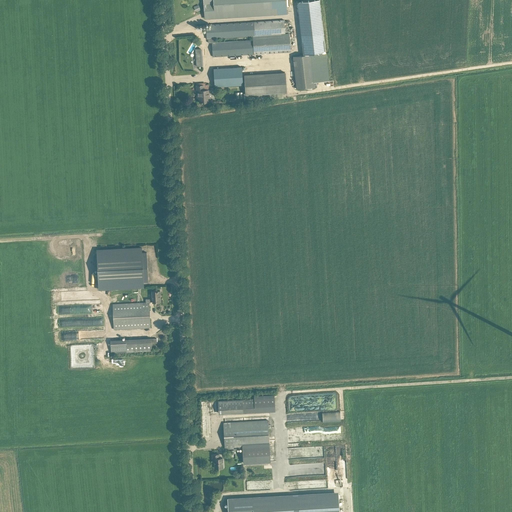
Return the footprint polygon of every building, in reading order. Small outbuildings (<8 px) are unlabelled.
[(286,14),(286,7),(290,6),(289,0),(204,0),(205,19),(286,14)] [(320,0),(316,0),(297,2),(303,54),(326,52),(320,0)] [(284,20),(216,24),(211,24),(211,29),(206,29),(206,39),(212,38),(213,56),(218,56),(253,54),(290,52),(289,33),(285,33),(284,20)] [(196,46),(192,53),(196,55),(201,48),(196,46)] [(292,56),(296,88),(315,86),(314,82),(329,80),(326,52),(292,56)] [(242,67),(219,68),(214,68),(215,86),(243,85),(242,67)] [(245,94),(247,94),(247,100),(282,97),(282,92),(286,92),(285,71),(244,73),(245,94)] [(209,97),(209,94),(209,89),(203,90),(203,85),(197,85),(197,95),(199,95),(199,98),(199,102),(209,102),(208,97),(209,97)] [(97,250),(98,289),(144,287),(144,283),(148,282),(147,252),(142,253),(142,248),(97,250)] [(160,291),(155,291),(152,291),(152,298),(146,299),(146,302),(113,304),(114,329),(151,327),(149,302),(152,302),(161,302),(161,298),(160,298),(160,295),(161,295),(160,291)] [(151,338),(146,338),(110,340),(111,352),(152,350),(151,338)] [(254,396),(254,399),(218,401),(219,413),(275,410),(274,395),(254,396)] [(328,413),(328,419),(344,418),(344,411),(334,411),(334,413),(328,413)] [(268,420),(228,422),(223,423),(225,448),(242,447),(243,464),(270,462),(268,420)] [(223,467),(223,463),(222,458),(219,458),(219,454),(212,454),(213,462),(214,461),(215,468),(223,467)] [(315,474),(324,474),(323,477),(327,477),(327,475),(330,475),(330,466),(315,466),(315,474)] [(228,501),(228,511),(339,511),(338,495),(228,501)]
